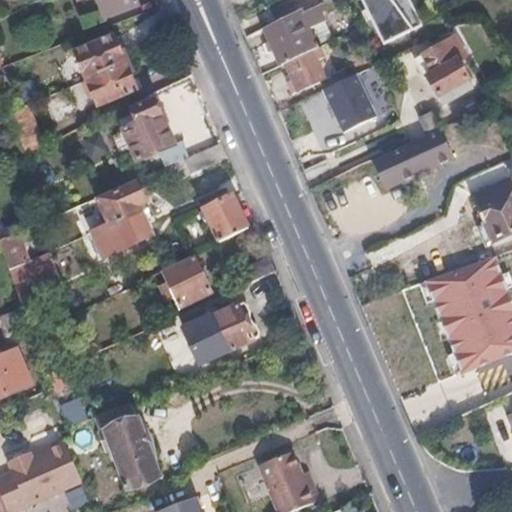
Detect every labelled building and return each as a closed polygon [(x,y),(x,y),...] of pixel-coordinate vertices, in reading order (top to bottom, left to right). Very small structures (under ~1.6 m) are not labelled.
[(79,0),(84,13),(99,9),(101,13),(137,1),(136,0),(79,0)] [(360,0),(372,23),(410,5),(407,0),(360,0)] [(383,46),(420,28),(410,5),(372,23),(383,46)] [(300,13),(262,32),(247,39),(251,50),(267,42),(280,67),(285,65),(319,48),(310,32),(324,25),(317,9),(301,16),(300,13)] [(126,60),(114,32),(76,49),(87,77),(126,60)] [(462,58),(449,32),(438,37),(451,63),(462,58)] [(473,91),(458,64),(453,66),(451,63),(438,37),(430,40),(435,51),(424,56),(433,75),(427,79),(436,98),(456,90),(460,98),(473,91)] [(325,80),(317,62),(324,58),(319,48),(285,65),(292,83),(288,85),(293,96),(325,80)] [(137,86),(126,60),(87,77),(99,103),(137,86)] [(58,71),(65,89),(78,84),(71,66),(58,71)] [(343,145),(395,121),(370,68),(319,92),(343,145)] [(469,119),(490,110),(483,97),(463,107),(469,119)] [(174,141),(155,98),(133,107),(138,120),(124,126),(138,158),(174,141)] [(21,106),(3,113),(19,153),(37,146),(21,106)] [(443,131),(435,114),(421,122),(428,139),(443,131)] [(456,162),(443,131),(428,139),(374,163),(386,191),(456,162)] [(150,230),(139,202),(146,200),(136,179),(101,195),(109,215),(91,223),(97,242),(102,241),(105,249),(150,230)] [(511,190),(509,183),(472,199),(486,229),(479,232),(487,249),(510,239),(511,238),(511,190)] [(251,228),(236,195),(206,209),(221,242),(251,228)] [(19,236),(0,239),(0,260),(9,302),(57,292),(49,255),(24,260),(19,236)] [(212,293),(194,255),(163,270),(180,306),(212,293)] [(277,269),(270,255),(242,267),(248,282),(277,269)] [(418,286),(456,378),(511,354),(511,310),(490,257),(418,286)] [(259,333),(258,327),(257,325),(251,323),(246,325),(243,317),(249,315),(251,312),(249,306),(243,303),(237,304),(231,290),(205,301),(210,315),(185,326),(201,362),(253,341),(252,338),(258,335),(259,333)] [(33,328),(24,305),(0,315),(10,338),(33,328)] [(0,397),(32,384),(17,349),(0,356),(0,397)] [(73,385),(67,368),(53,372),(46,375),(53,393),(73,385)] [(155,452),(142,419),(139,419),(132,400),(100,411),(106,425),(101,427),(108,445),(113,444),(128,485),(161,474),(153,453),(155,452)] [(83,478),(65,439),(60,438),(50,443),(49,448),(34,454),(32,450),(9,459),(13,469),(0,474),(0,488),(11,511),(83,478)] [(321,498),(310,470),(304,472),(295,450),(267,460),(286,511),(321,498)] [(72,510),(85,503),(76,486),(63,493),(72,510)] [(205,511),(198,493),(158,509),(159,511),(205,511)] [(58,511),(55,501),(35,507),(36,511),(58,511)]
